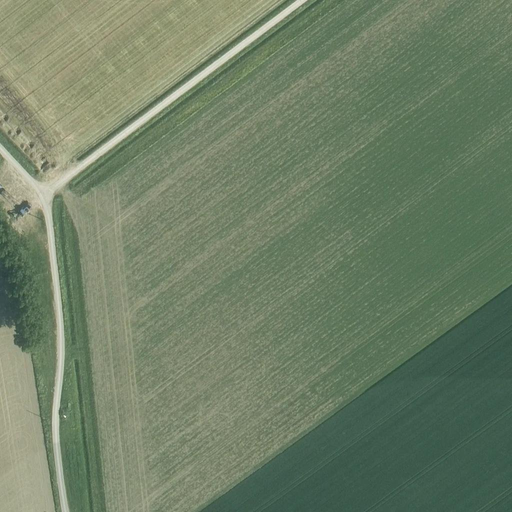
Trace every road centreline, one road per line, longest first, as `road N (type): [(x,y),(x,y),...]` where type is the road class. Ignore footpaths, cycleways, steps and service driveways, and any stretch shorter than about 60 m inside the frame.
road 1 (unclassified): [(304,0),(44,195)]
road 2 (unclassified): [(66,511),(55,423),(60,332),(44,195)]
